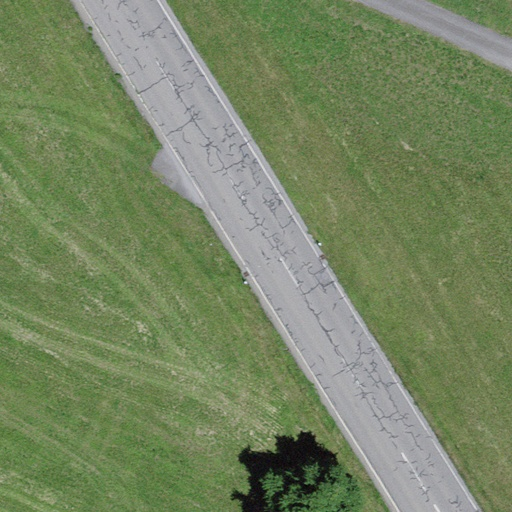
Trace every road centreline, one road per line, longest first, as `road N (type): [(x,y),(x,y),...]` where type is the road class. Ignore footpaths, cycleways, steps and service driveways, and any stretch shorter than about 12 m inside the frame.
road 1 (secondary): [(118,0),(438,511)]
road 2 (track): [(511,57),(382,0)]
